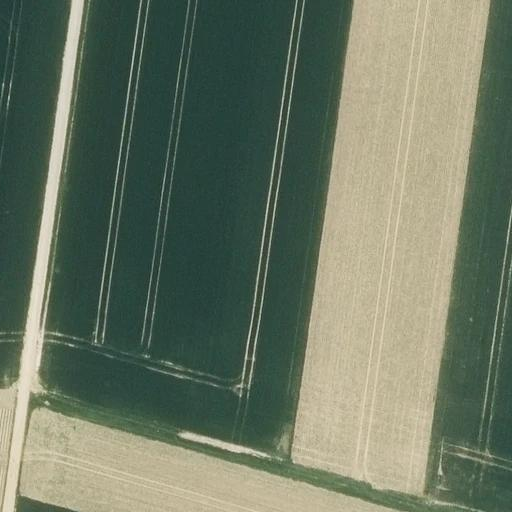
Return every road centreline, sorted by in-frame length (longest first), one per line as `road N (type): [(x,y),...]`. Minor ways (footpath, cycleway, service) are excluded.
road 1 (track): [(6,511),(77,0)]
road 2 (track): [(427,511),(23,393)]
